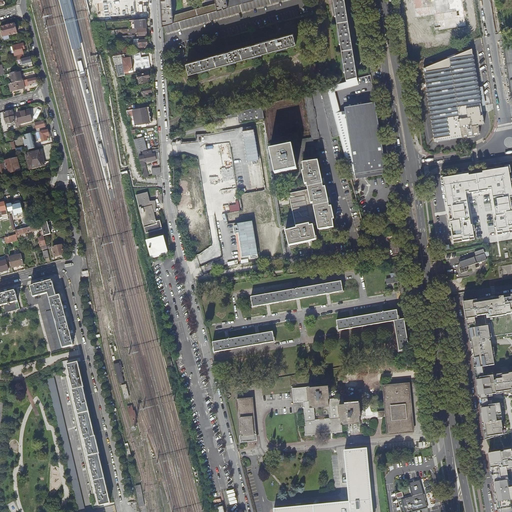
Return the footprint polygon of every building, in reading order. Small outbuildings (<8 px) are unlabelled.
[(60,0),(67,23),(74,51),(82,50),(79,36),(75,21),(73,10),(70,0),(60,0)] [(160,0),(162,27),(165,26),(256,0),(160,0)] [(256,0),(165,26),(167,33),(283,0),(256,0)] [(345,73),(346,82),(357,78),(355,66),(358,66),(357,62),(355,62),(351,39),(353,38),(352,35),(350,35),(346,11),(348,11),(347,7),(345,8),(343,0),(332,0),(334,4),(332,5),(335,18),(336,18),(338,32),(337,33),(339,46),(340,45),(343,60),(342,60),(344,73),(345,73)] [(413,0),(416,18),(436,15),(438,23),(435,24),(436,28),(439,27),(439,30),(466,25),(461,0),(413,0)] [(140,20),(135,20),(135,28),(146,28),(145,19),(140,20)] [(1,27),(3,36),(3,37),(18,33),(15,23),(1,27)] [(135,28),(129,29),(129,33),(137,33),(137,36),(147,35),(146,28),(135,28)] [(114,30),(106,30),(109,41),(117,41),(114,30)] [(293,33),(186,63),(189,74),(198,71),(199,72),(210,69),(210,68),(224,64),(225,65),(236,62),(236,60),(249,57),(250,58),(262,55),(261,53),(275,50),(276,51),(287,48),(287,46),(296,44),(293,33)] [(139,39),(134,40),(134,48),(146,47),(146,44),(147,44),(147,40),(139,41),(139,39)] [(22,49),(25,49),(23,44),(9,47),(11,53),(12,54),(14,53),(15,56),(23,54),(22,49)] [(462,136),(473,134),(472,123),(477,122),(478,124),(484,123),(471,48),(423,67),(427,88),(426,88),(435,142),(462,137),(462,136)] [(125,54),(113,56),(115,65),(123,63),(124,74),(129,73),(129,71),(133,70),(131,57),(126,57),(125,54)] [(10,73),(13,83),(22,81),(20,71),(10,73)] [(149,72),(138,74),(140,83),(148,82),(147,78),(149,77),(150,77),(149,72)] [(34,86),(38,85),(36,78),(27,80),(28,84),(33,83),(34,86)] [(333,109),(334,114),(341,113),(336,92),(359,85),(357,79),(327,87),(333,109)] [(13,83),(9,84),(11,92),(25,89),(24,86),(23,81),(22,81),(13,83)] [(154,84),(148,85),(149,88),(142,89),(143,97),(149,96),(149,92),(152,92),(151,88),(155,87),(154,84)] [(332,138),(340,136),(334,114),(333,109),(327,87),(319,90),(321,97),(322,97),(325,109),(325,110),(327,119),(328,119),(331,132),(330,132),(332,138)] [(311,92),(304,94),(311,138),(312,140),(319,139),(318,132),(317,132),(315,120),(316,119),(314,109),(314,110),(311,92)] [(341,113),(334,114),(340,136),(342,144),(351,176),(356,175),(356,179),(387,174),(381,137),(375,102),(369,103),(370,107),(345,111),(345,112),(341,113)] [(262,106),(238,113),(238,117),(239,123),(264,119),(262,106)] [(147,107),(140,109),(133,110),(136,125),(151,122),(152,122),(152,121),(152,120),(151,120),(150,118),(151,117),(151,116),(150,116),(149,113),(150,113),(150,112),(150,111),(149,111),(148,109),(149,108),(149,107),(147,107)] [(32,120),(29,110),(17,113),(19,124),(32,120)] [(15,123),(12,111),(4,113),(6,124),(10,124),(10,125),(7,126),(8,130),(11,129),(13,138),(16,137),(14,129),(16,128),(19,127),(18,123),(15,123)] [(45,127),(44,121),(32,124),(33,126),(35,125),(36,129),(45,127)] [(50,138),(48,130),(46,130),(39,132),(35,133),(36,137),(38,137),(40,136),(41,139),(42,142),(47,140),(46,136),(48,135),(48,138),(50,138)] [(144,134),(134,136),(137,148),(140,147),(147,146),(144,134)] [(311,138),(301,140),(302,146),(312,144),(312,140),(311,138)] [(107,165),(101,144),(97,145),(103,165),(104,169),(107,168),(107,165)] [(297,169),(292,145),(270,150),(275,174),(297,169)] [(140,147),(137,148),(143,174),(148,173),(144,158),(160,156),(159,147),(152,148),(152,151),(151,148),(143,149),(143,152),(140,152),(140,147)] [(44,159),(42,151),(29,154),(32,167),(38,165),(38,167),(44,165),(43,159),(44,159)] [(7,173),(21,170),(18,158),(4,161),(5,164),(7,173)] [(308,188),(308,190),(311,203),(313,203),(318,225),(319,230),(334,228),(333,219),(334,219),(332,207),(330,207),(325,187),(323,187),(321,178),(319,164),(318,161),(311,162),(303,163),(304,171),(302,172),(305,184),(307,184),(308,188)] [(468,174),(443,178),(448,208),(451,207),(453,220),(450,221),(453,240),(461,239),(462,242),(469,240),(469,237),(473,237),(473,226),(471,227),(466,192),(469,192),(469,194),(488,190),(488,188),(491,187),(498,232),(511,229),(511,210),(510,197),(511,196),(511,192),(508,168),(484,172),(484,174),(468,176),(468,174)] [(310,226),(313,225),(313,226),(318,225),(313,203),(311,203),(308,190),(289,194),(296,226),(296,228),(301,227),(301,226),(310,224),(310,226)] [(153,209),(156,208),(155,201),(150,202),(146,202),(145,199),(148,198),(147,192),(135,195),(145,234),(162,229),(160,221),(156,222),(153,212),(153,209)] [(7,204),(6,202),(0,203),(0,218),(8,216),(8,213),(9,213),(7,204)] [(7,204),(9,213),(13,212),(12,211),(15,211),(16,215),(23,213),(21,203),(12,205),(12,203),(7,204)] [(44,236),(50,234),(47,222),(41,224),(42,229),(43,232),(44,236)] [(17,236),(42,229),(41,224),(19,230),(15,231),(16,234),(17,236)] [(301,227),(296,228),(286,231),(290,246),(308,242),(318,239),(317,237),(316,237),(313,226),(313,225),(310,226),(310,224),(301,226),(301,227)] [(47,248),(44,236),(43,232),(40,232),(41,236),(38,237),(42,250),(47,248)] [(4,238),(6,242),(18,239),(17,236),(16,234),(4,238)] [(168,253),(165,241),(148,245),(151,258),(150,258),(151,259),(168,254),(169,254),(168,253)] [(64,254),(62,245),(53,247),(55,257),(64,254)] [(476,255),(473,256),(476,263),(486,259),(485,257),(484,253),(482,249),(474,251),(476,255)] [(12,268),(24,265),(21,254),(9,258),(12,268)] [(476,263),(473,256),(459,261),(461,268),(464,267),(476,263)] [(0,272),(9,270),(6,257),(0,258),(0,259),(1,262),(0,262),(0,272)] [(46,312),(53,340),(70,335),(70,334),(73,333),(72,330),(69,331),(63,309),(66,308),(66,305),(63,306),(60,295),(56,296),(52,282),(52,281),(44,283),(44,280),(41,281),(41,284),(31,286),(34,297),(41,295),(45,311),(52,309),(52,310),(46,312)] [(252,296),(253,306),(266,304),(270,304),(296,300),(300,299),(326,295),(330,294),(344,292),(342,281),(331,283),(331,284),(324,285),(323,284),(302,288),(293,290),(293,289),(271,293),(271,294),(263,295),(263,294),(252,296)] [(447,285),(448,294),(459,292),(457,283),(447,285)] [(6,313),(17,310),(15,302),(18,301),(15,292),(14,291),(8,292),(7,290),(4,290),(5,293),(0,294),(0,303),(1,306),(4,305),(6,313)] [(478,393),(485,440),(494,438),(493,434),(503,432),(501,420),(503,419),(502,410),(505,410),(503,401),(493,402),(492,394),(511,390),(511,389),(511,388),(511,369),(486,373),(485,366),(494,364),(490,335),(492,335),(490,323),(476,325),(475,315),(478,315),(478,313),(486,311),(487,318),(507,315),(506,313),(511,311),(511,294),(463,302),(470,349),(478,393)] [(395,322),(399,321),(398,311),(384,313),(380,314),(354,318),(350,319),(337,321),(339,331),(395,322)] [(399,321),(395,322),(400,351),(410,350),(405,320),(399,321)] [(218,341),(213,342),(215,352),(275,342),(274,332),(260,334),(218,341)] [(70,335),(53,340),(55,349),(73,345),(70,335)] [(68,366),(99,505),(110,503),(98,454),(99,454),(95,436),(94,436),(83,387),(78,364),(68,366)] [(119,366),(118,364),(114,365),(119,384),(124,383),(121,373),(123,372),(121,366),(119,366)] [(54,378),(47,379),(77,510),(84,508),(54,378)] [(385,387),(387,411),(388,416),(388,419),(389,433),(414,431),(409,384),(385,387)] [(342,426),(352,425),(361,424),(360,419),(360,417),(361,417),(360,404),(347,405),(344,406),(343,398),(329,400),(328,387),(310,389),(310,387),(292,389),(294,403),(304,402),(305,413),(306,426),(304,426),(305,435),(343,432),(343,429),(342,426)] [(237,400),(241,442),(256,440),(252,398),(237,400)] [(132,406),(127,407),(131,425),(136,424),(132,406)] [(373,511),(368,449),(347,452),(351,502),(276,510),(276,511),(373,511)] [(511,449),(488,453),(492,478),(497,511),(511,511),(511,483),(510,469),(511,468),(511,449)] [(402,500),(398,501),(401,511),(412,511),(417,511),(420,510),(427,508),(419,481),(408,484),(412,496),(402,498),(402,500)] [(146,506),(141,486),(136,487),(141,508),(146,506)]
